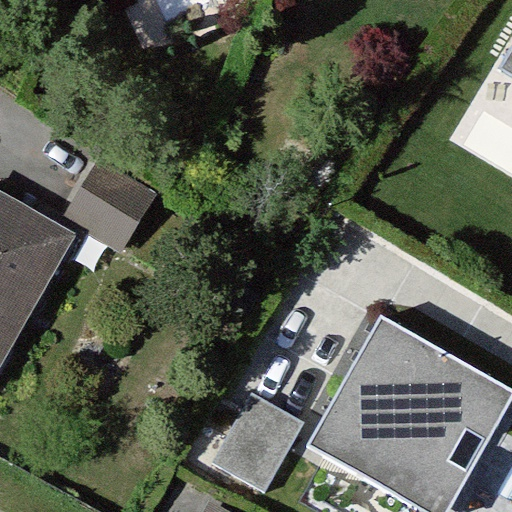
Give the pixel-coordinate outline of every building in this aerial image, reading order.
[(511,39),(493,72),(511,83),(511,39)] [(101,154),(68,212),(129,245),(161,187),(101,154)] [(0,366),(75,239),(0,195),(0,366)] [(442,511),(511,384),(511,376),(387,309),(309,453),(419,511),(442,511)] [(248,387),(220,463),(281,487),(310,410),(248,387)] [(204,511),(245,511),(214,494),(204,511)]
